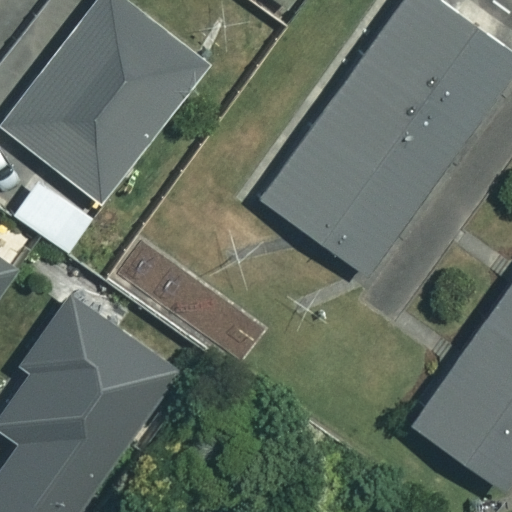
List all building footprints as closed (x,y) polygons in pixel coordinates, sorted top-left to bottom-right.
[(203,58),(128,0),(94,0),(1,119),(96,194),(203,58)] [(511,70),(511,41),(454,0),(400,0),(262,193),(369,270),(511,70)] [(293,0),(273,0),(286,10),(293,0)] [(94,212),(39,174),(15,209),(70,247),(94,212)] [(0,286),(17,264),(0,251),(0,286)] [(511,279),(415,416),(511,485),(511,279)] [(0,466),(0,511),(76,511),(181,367),(73,289),(20,362),(29,369),(0,408),(0,423),(20,438),(0,466)]
